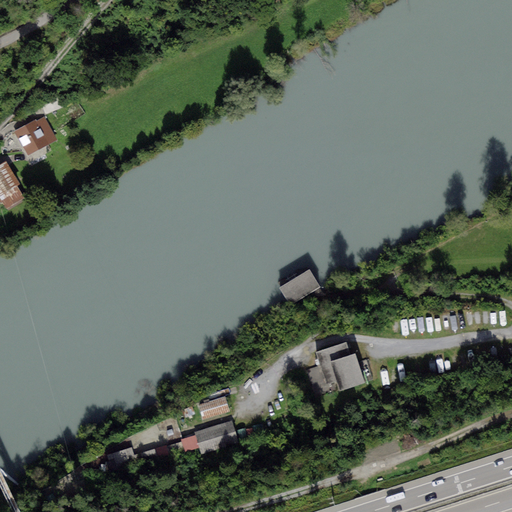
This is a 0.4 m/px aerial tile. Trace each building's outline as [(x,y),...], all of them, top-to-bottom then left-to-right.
[(58,96),(42,103),(47,114),(62,106),(58,96)] [(15,132),(27,155),(57,140),(46,120),(39,123),(38,120),(15,132)] [(0,201),(2,200),(6,207),(24,197),(18,186),(21,184),(6,160),(0,163),(0,201)] [(310,269),(277,286),(288,306),(320,289),(310,269)] [(345,343),(315,353),(325,382),(336,379),(340,390),(365,382),(355,351),(348,354),(345,343)] [(222,398),(196,405),(200,418),(226,411),(222,398)] [(230,419),(193,431),(200,452),(237,441),(230,419)] [(181,442),(165,447),(169,457),(185,451),(181,442)] [(131,447),(107,455),(110,464),(114,462),(116,469),(136,463),(131,447)] [(154,449),(140,454),(143,464),(158,459),(154,449)]
